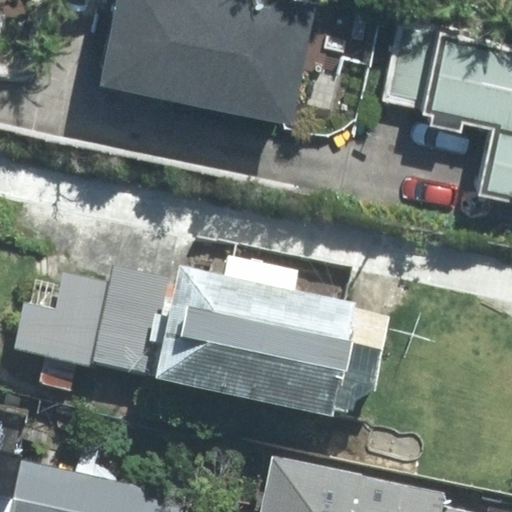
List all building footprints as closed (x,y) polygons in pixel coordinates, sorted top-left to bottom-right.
[(304,2),(294,0),(103,0),(87,79),(281,117),(304,2)] [(390,30),(376,104),(482,124),(468,197),(511,205),(511,52),(495,49),(390,30)] [(211,270),(206,297),(61,271),(43,268),(34,318),(14,314),(6,356),(139,380),(134,407),(356,447),(378,328),(277,310),(282,283),(211,270)] [(173,511),(176,497),(16,464),(6,511),(173,511)] [(486,511),(254,467),(245,511),(486,511)]
